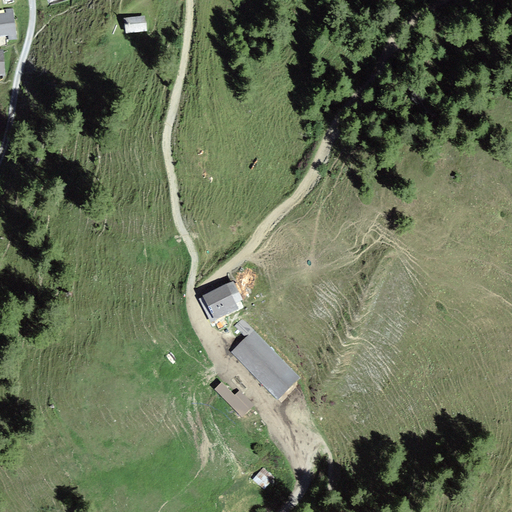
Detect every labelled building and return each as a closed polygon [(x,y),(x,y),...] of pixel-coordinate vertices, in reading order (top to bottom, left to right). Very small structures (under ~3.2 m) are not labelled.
[(0,40),(15,38),(11,13),(0,15),(0,40)] [(145,31),(143,18),(124,21),(126,34),(145,31)] [(238,301),(231,284),(201,297),(210,320),(234,310),(231,304),(238,301)] [(296,379),(253,332),(231,352),(274,399),(296,379)] [(230,397),(218,385),(212,390),(238,418),(250,407),(236,392),(230,397)] [(263,487),(275,476),(266,465),(253,476),(263,487)]
